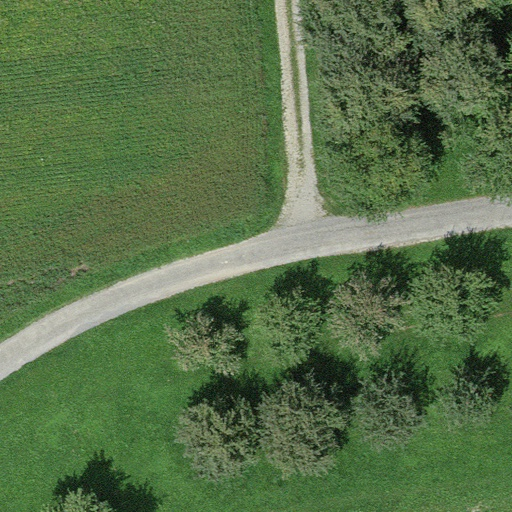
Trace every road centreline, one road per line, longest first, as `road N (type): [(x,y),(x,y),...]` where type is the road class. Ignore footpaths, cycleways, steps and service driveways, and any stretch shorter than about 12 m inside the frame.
road 1 (track): [(0,368),(177,279),(306,242),(511,211)]
road 2 (track): [(306,242),(287,0)]
